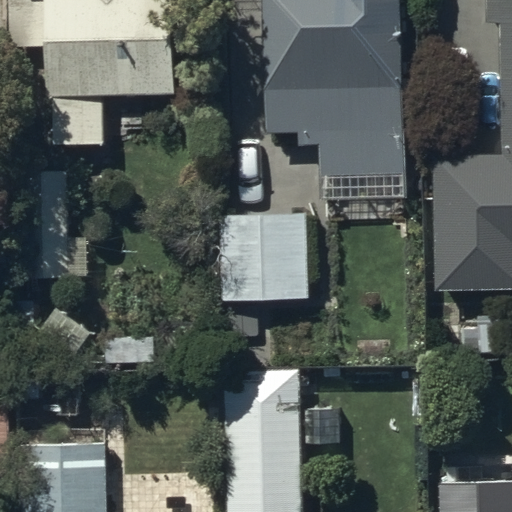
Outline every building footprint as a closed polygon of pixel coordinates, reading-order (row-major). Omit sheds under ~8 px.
[(178,99),(176,0),(48,0),(51,102),(55,102),(56,150),(106,149),(105,100),(178,99)] [(408,201),(404,0),(265,0),(269,137),(302,137),(302,150),(321,149),(323,203),(408,201)] [(511,0),(488,0),(489,27),(505,27),(509,159),(438,160),(439,294),(511,292),(511,0)] [(92,243),(70,244),(68,173),(20,174),(23,282),(70,281),(70,277),(93,276),(92,243)] [(311,302),(309,216),(222,218),(224,304),(311,302)] [(301,511),(300,372),(227,373),(227,511),(301,511)] [(10,402),(0,402),(0,479),(12,479),(10,402)] [(108,511),(108,446),(24,446),(24,511),(108,511)] [(456,481),(440,481),(440,511),(511,511),(511,482),(492,482),(492,466),(456,466),(456,481)]
